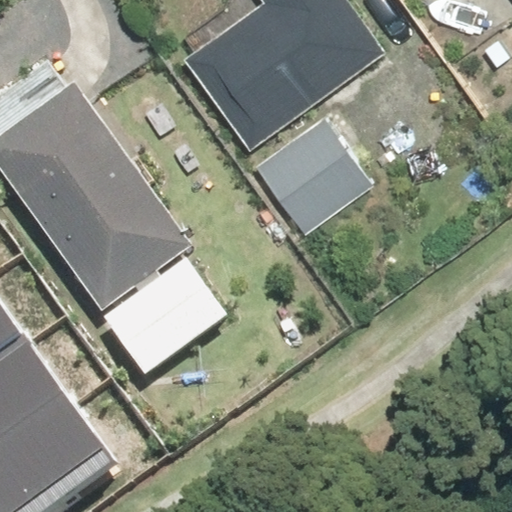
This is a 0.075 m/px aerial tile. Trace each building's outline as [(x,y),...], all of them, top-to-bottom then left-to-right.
[(276,0),(280,5),(208,54),(273,148),(403,58),(363,0),(276,0)] [(90,88),(0,153),(0,154),(119,317),(209,251),(90,88)] [(340,115),(270,166),(320,235),(390,183),(340,115)] [(0,315),(0,356),(20,342),(0,315)] [(20,342),(0,356),(0,452),(66,404),(20,342)] [(66,404),(0,452),(0,511),(49,511),(112,467),(66,404)]
